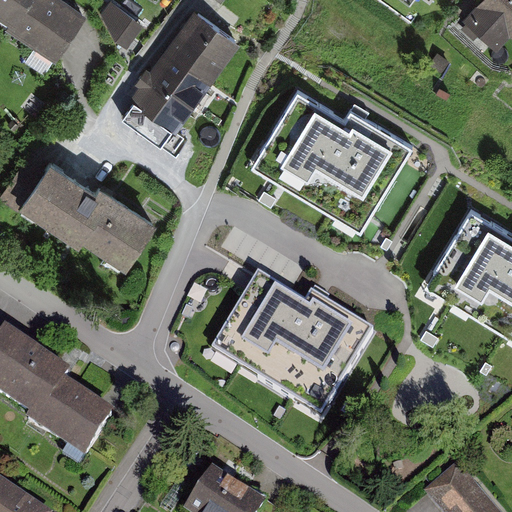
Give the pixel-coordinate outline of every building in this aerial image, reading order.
[(87,9),(72,0),(0,0),(0,16),(58,54),(87,9)] [(128,48),(145,24),(111,0),(101,14),(116,39),(128,48)] [(511,31),(511,0),(480,0),(464,17),(496,48),(511,31)] [(238,43),(193,11),(112,121),(157,153),(238,43)] [(344,120),(298,92),(253,165),(360,230),(411,146),(351,109),(344,120)] [(44,167),(27,156),(1,194),(76,243),(81,235),(126,264),(155,220),(99,183),(95,189),(49,159),(44,167)] [(511,236),(471,212),(425,287),(511,340),(511,236)] [(259,279),(253,288),(211,355),(318,423),(373,336),(312,298),(305,308),(259,279)] [(73,372),(5,331),(0,338),(0,396),(32,416),(27,423),(87,459),(114,415),(65,385),(73,372)] [(441,511),(500,511),(459,464),(425,492),(441,511)] [(263,511),(268,506),(213,470),(184,511),(263,511)] [(46,511),(0,483),(0,511),(46,511)]
